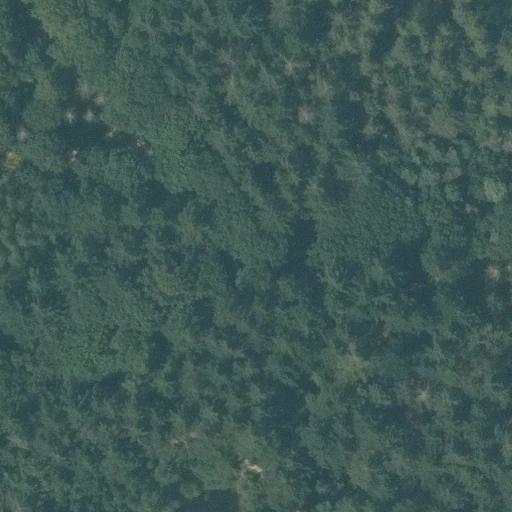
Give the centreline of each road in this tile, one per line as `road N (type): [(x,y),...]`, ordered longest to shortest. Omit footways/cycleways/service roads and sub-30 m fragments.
road 1 (track): [(0,410),(212,291),(280,241),(511,197)]
road 2 (track): [(280,241),(99,0)]
